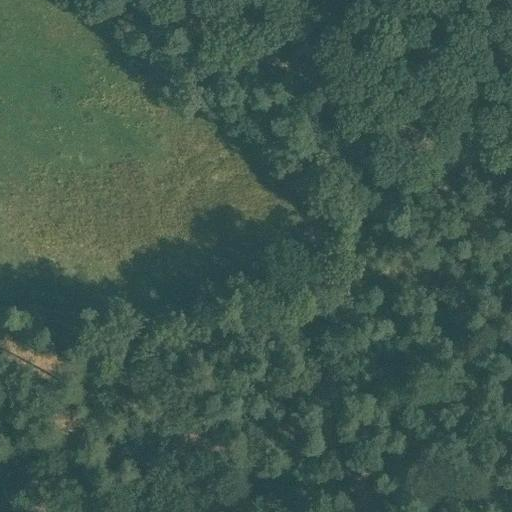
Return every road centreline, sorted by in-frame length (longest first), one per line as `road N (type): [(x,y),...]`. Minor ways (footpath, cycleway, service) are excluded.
road 1 (track): [(0,309),(137,320),(193,309),(380,184)]
road 2 (track): [(511,143),(380,184)]
